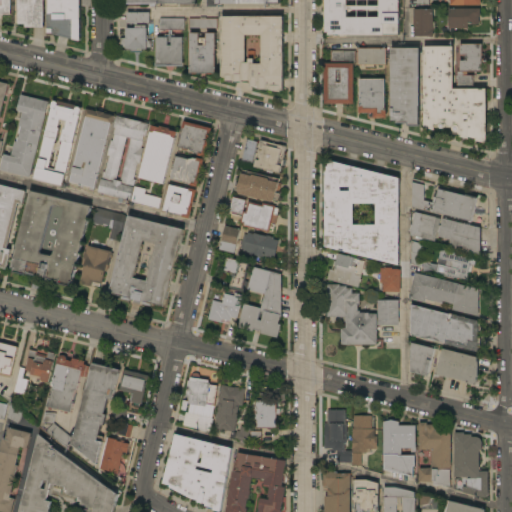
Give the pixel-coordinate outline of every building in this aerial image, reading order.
[(0,0),(11,0),(11,14),(0,14),(0,0)] [(18,0),(44,0),(44,27),(26,27),(26,24),(18,24),(18,0)] [(81,0),(81,41),(53,34),(53,33),(48,33),(48,0),(81,0)] [(399,0),(399,13),(399,24),(399,35),(329,35),(329,32),(325,32),(325,0),(399,0)] [(413,9),(429,9),(433,9),(433,37),(413,36),(413,9)] [(480,9),(480,16),(479,16),(479,24),(467,24),(467,28),(448,28),(448,9),(480,9)] [(149,12),(149,23),(137,23),(137,25),(146,25),(146,28),(147,28),(147,41),(151,41),(151,47),(146,48),(146,49),(142,49),(142,53),(130,53),(130,49),(126,49),(126,48),(120,48),(120,40),(126,40),(126,28),(135,28),(135,23),(127,23),(127,12),(149,12)] [(222,17),(282,17),(283,90),(281,90),(280,92),(275,91),(270,90),(269,89),(267,88),(267,89),(262,90),(259,89),(251,87),(250,87),(250,81),(242,80),(242,82),(232,82),(227,81),(226,80),(225,78),(222,76),(222,17)] [(217,19),(217,29),(189,29),(189,18),(217,19)] [(184,19),(184,30),(171,30),(172,35),(174,35),(174,37),(182,37),(182,63),(184,63),(184,66),(155,66),(155,63),(156,63),(156,37),(165,37),(165,35),(169,34),(169,30),(159,30),(159,19),(184,19)] [(190,73),(190,33),(199,33),(199,38),(206,38),(206,33),(215,33),(216,73),(190,73)] [(482,44),(482,72),(467,72),(467,75),(473,75),(473,87),(457,87),(457,80),(455,80),(455,75),(457,75),(457,71),(459,71),(459,61),(464,61),(464,55),(459,55),(459,44),(482,44)] [(453,89),(486,89),(486,141),(485,141),(485,143),(476,141),(476,138),(469,137),(468,138),(460,137),(460,135),(459,134),(457,135),(456,135),(452,134),(450,132),(450,131),(448,130),(443,129),(444,128),(441,129),(440,129),(439,128),(439,126),(437,128),(434,127),(434,130),(425,128),(425,126),(423,125),(423,46),(453,47),(453,89)] [(386,48),(386,65),(358,65),(358,49),(386,48)] [(419,126),(408,126),(408,123),(396,123),(396,121),(391,121),(391,48),(419,48),(419,126)] [(355,51),(355,63),(353,63),(354,104),(342,104),(334,104),(324,104),(324,63),(348,63),(348,61),(331,61),(331,51),(355,51)] [(384,79),(385,108),(386,108),(386,117),(376,118),(367,118),(367,113),(358,113),(358,104),(359,104),(359,79),(384,79)] [(0,81),(8,84),(6,94),(5,94),(0,113),(0,140),(3,142),(0,155),(0,81)] [(49,102),(30,178),(0,170),(4,155),(11,156),(15,142),(16,142),(17,138),(18,138),(19,134),(18,134),(20,127),(18,126),(21,113),(22,113),(22,111),(17,110),(21,95),(49,102)] [(53,101),(57,102),(58,101),(77,106),(81,107),(62,185),(34,178),(53,101)] [(85,118),(84,118),(86,109),(96,111),(96,110),(99,109),(101,109),(102,110),(103,111),(104,113),(114,116),(112,125),(110,124),(94,188),(83,186),(83,188),(80,187),(79,186),(79,184),(70,182),(85,118)] [(122,115),(122,116),(144,122),(144,121),(150,122),(146,136),(144,135),(141,148),(143,149),(139,164),(137,163),(133,179),(135,180),(133,187),(130,200),(128,200),(127,203),(98,195),(99,192),(98,192),(101,179),(103,171),(104,172),(108,156),(106,156),(110,140),(112,141),(114,134),(116,128),(114,127),(117,118),(116,117),(117,114),(122,115)] [(183,129),(182,128),(183,121),(212,128),(208,142),(207,141),(206,143),(208,143),(205,157),(197,155),(198,154),(195,153),(192,151),(190,149),(178,147),(183,129)] [(151,125),(159,127),(159,126),(169,128),(169,130),(176,132),(164,184),(138,178),(151,125)] [(246,139),(257,142),(252,163),(241,161),(246,139)] [(260,140),(285,146),(279,173),(254,167),(260,140)] [(204,159),(200,173),(200,172),(199,174),(200,174),(197,187),(190,185),(190,184),(170,179),(176,156),(178,157),(178,154),(185,156),(185,158),(189,159),(191,158),(193,158),(196,159),(196,158),(204,159)] [(399,265),(325,247),(326,240),(325,240),(325,234),(328,234),(328,224),(325,224),(325,195),(328,195),(328,187),(325,187),(325,167),(329,167),(328,160),(399,178),(399,265)] [(236,183),(239,183),(242,170),(279,179),(278,182),(281,183),(279,193),(277,200),(274,200),(271,202),(239,194),(237,190),(234,190),(236,183)] [(464,195),(465,195),(475,197),(476,195),(480,196),(478,208),(476,207),(472,223),(469,222),(469,221),(412,207),(412,183),(428,186),(427,189),(424,189),(423,200),(432,203),(434,197),(436,198),(439,189),(464,195)] [(0,184),(26,191),(22,205),(18,204),(7,248),(11,249),(6,269),(0,267),(0,184)] [(188,189),(189,188),(196,190),(193,203),(192,203),(191,205),(192,205),(189,219),(182,217),(182,216),(163,211),(169,184),(188,189)] [(145,189),(144,194),(161,198),(158,209),(130,202),(134,186),(145,189)] [(91,206),(72,284),(71,284),(70,286),(59,283),(59,281),(27,273),(27,275),(13,272),(14,269),(11,268),(30,191),(91,206)] [(246,200),(244,211),(246,212),(248,202),(262,205),(262,203),(276,206),(275,208),(278,208),(277,215),(278,216),(275,225),(274,224),(273,231),(270,231),(269,233),(243,226),(243,223),(240,222),(242,215),(229,211),(232,196),(246,200)] [(96,208),(125,215),(122,230),(120,241),(109,239),(112,226),(102,224),(102,225),(92,223),(96,208)] [(449,248),(451,240),(438,237),(439,233),(438,233),(435,241),(419,237),(418,239),(415,239),(415,237),(410,235),(410,232),(409,231),(411,225),(412,225),(413,220),(412,219),(413,214),(415,214),(415,212),(416,213),(417,210),(423,212),(423,214),(436,217),(436,218),(441,219),(439,226),(441,226),(443,218),(480,228),(481,256),(449,248)] [(129,216),(183,229),(164,307),(152,304),(151,306),(143,304),(144,302),(142,301),(141,305),(132,302),(133,299),(130,298),(130,301),(122,299),(123,296),(110,293),(129,216)] [(225,226),(240,230),(234,253),(219,250),(225,226)] [(253,234),(254,233),(261,235),(261,234),(273,237),(272,239),(279,241),(274,259),(270,258),(270,257),(266,256),(266,257),(264,257),(264,258),(262,257),(261,258),(252,256),(244,254),(245,251),(243,251),(244,249),(240,248),(241,244),(240,243),(240,241),(242,241),(243,234),(247,235),(248,233),(253,234)] [(411,242),(422,244),(421,267),(411,265),(411,242)] [(111,251),(110,259),(111,259),(108,272),(105,271),(102,284),(100,284),(99,286),(92,284),(91,287),(80,284),(85,266),(80,264),(83,252),(86,252),(88,245),(111,251)] [(472,257),(472,258),(477,260),(475,266),(471,265),(471,266),(472,266),(471,273),(469,272),(468,275),(469,275),(468,277),(467,280),(453,277),(453,278),(443,276),(443,275),(436,273),(438,265),(445,266),(446,260),(439,258),(441,250),(472,257)] [(327,280),(329,269),(334,270),(335,267),(332,266),(334,261),(336,262),(338,254),(354,258),(354,259),(364,261),(360,276),(361,276),(358,288),(327,280)] [(240,261),(240,262),(251,265),(245,293),(228,289),(232,273),(223,271),(226,258),(240,261)] [(254,267),(281,274),(281,317),(280,317),(278,324),(281,325),(277,338),(260,333),(261,331),(253,329),(253,331),(238,327),(244,304),(261,308),(265,294),(248,289),(254,267)] [(399,270),(401,270),(401,292),(383,292),(383,283),(380,283),(380,268),(384,268),(392,268),(392,269),(399,269),(399,270)] [(452,310),(454,304),(443,302),(443,303),(426,299),(425,302),(410,298),(410,296),(415,273),(479,289),(479,317),(452,310)] [(340,285),(340,286),(347,286),(347,288),(352,288),(352,293),(359,293),(359,305),(358,305),(358,311),(360,311),(360,313),(364,313),(364,312),(369,312),(369,313),(369,314),(377,314),(377,344),(341,344),(341,328),(346,328),(346,317),(327,316),(327,285),(340,285)] [(213,300),(222,303),(224,293),(233,296),(234,293),(243,295),(240,304),(241,304),(237,319),(231,317),(229,321),(221,319),(221,323),(208,319),(213,300)] [(399,326),(378,325),(378,312),(377,312),(377,300),(399,301),(399,326)] [(450,314),(450,313),(457,315),(457,316),(461,317),(462,316),(465,317),(465,318),(478,321),(478,323),(481,324),(480,347),(477,348),(476,352),(411,335),(411,304),(450,314)] [(0,342),(3,343),(3,341),(9,342),(9,345),(18,347),(10,375),(0,372),(0,342)] [(428,376),(411,373),(412,343),(435,349),(428,376)] [(477,361),(478,361),(478,378),(477,378),(475,385),(467,383),(467,382),(446,377),(436,375),(443,349),(477,357),(477,361)] [(29,350),(37,352),(36,354),(47,356),(48,352),(55,354),(48,383),(28,378),(30,371),(26,370),(26,367),(25,366),(29,350)] [(71,361),(72,358),(85,361),(84,365),(88,366),(86,377),(84,376),(84,377),(80,376),(77,391),(75,390),(72,402),(74,402),(71,413),(69,412),(68,414),(65,413),(65,411),(52,408),(52,410),(49,409),(49,407),(46,406),(49,395),(51,396),(54,386),(50,385),(51,382),(52,382),(53,380),(51,380),(52,377),(54,378),(58,358),(59,356),(60,356),(63,355),(65,356),(66,357),(67,360),(71,361)] [(92,363),(120,370),(112,400),(108,399),(104,414),(106,415),(103,426),(102,425),(99,436),(103,437),(102,442),(97,464),(72,445),(92,363)] [(19,367),(25,368),(22,378),(28,379),(24,395),(13,393),(19,367)] [(149,376),(141,405),(140,407),(131,405),(133,397),(131,396),(132,393),(120,390),(125,370),(149,376)] [(208,381),(208,382),(210,383),(210,385),(218,386),(215,405),(207,404),(206,407),(203,407),(202,415),(194,413),(196,405),(188,404),(189,398),(185,397),(188,381),(190,381),(190,378),(208,381)] [(220,385),(245,389),(242,406),(239,406),(235,432),(236,432),(237,431),(239,431),(240,425),(250,427),(247,443),(240,441),(235,440),(235,439),(230,438),(231,432),(214,429),(220,385)] [(276,401),(276,409),(280,409),(280,415),(276,415),(276,428),(256,428),(256,421),(254,421),(254,401),(276,401)] [(22,413),(17,423),(6,417),(10,403),(22,413)] [(114,407),(127,410),(124,421),(111,418),(114,407)] [(345,410),(345,423),(347,423),(347,442),(345,442),(345,451),(351,450),(351,463),(336,463),(336,460),(337,460),(336,451),(332,451),(332,449),(325,449),(324,423),(327,423),(327,410),(345,410)] [(213,419),(210,433),(197,430),(197,429),(182,425),(186,412),(213,419)] [(372,429),(375,429),(375,436),(377,436),(377,449),(370,449),(370,453),(366,453),(366,454),(361,454),(361,466),(351,466),(351,453),(352,453),(352,429),(353,429),(353,416),(372,416),(372,429)] [(416,425),(416,448),(401,448),(401,456),(415,456),(415,466),(413,466),(413,477),(384,469),(384,455),(383,455),(384,422),(391,420),(399,422),(399,425),(416,425)] [(45,432),(52,423),(70,437),(68,450),(45,432)] [(119,423),(132,426),(130,437),(116,434),(119,423)] [(451,470),(450,470),(450,487),(443,487),(443,485),(434,485),(434,482),(419,482),(419,468),(431,468),(431,450),(419,450),(419,423),(427,423),(427,425),(434,425),(435,427),(438,427),(444,427),(445,429),(451,429),(451,470)] [(0,450),(3,438),(5,439),(8,428),(31,434),(28,445),(27,448),(20,447),(15,465),(17,466),(9,498),(15,499),(11,511),(2,511),(0,511),(0,450)] [(250,431),(261,431),(261,443),(250,443),(250,431)] [(454,433),(464,433),(464,435),(471,435),(471,437),(477,437),(479,438),(480,439),(481,441),(481,450),(478,450),(479,472),(487,472),(488,496),(487,497),(486,498),(485,498),(462,492),(463,491),(455,490),(455,478),(454,477),(454,433)] [(19,511),(39,434),(51,444),(50,445),(52,445),(52,448),(55,449),(117,494),(112,511),(87,511),(89,507),(80,505),(81,500),(79,500),(79,497),(66,494),(67,490),(65,490),(65,487),(50,484),(46,500),(51,502),(49,511),(50,511),(19,511)] [(176,435),(232,448),(221,511),(214,510),(214,508),(206,506),(207,504),(205,503),(204,504),(198,502),(199,500),(194,499),(170,487),(171,485),(163,484),(176,435)] [(117,440),(117,441),(121,442),(121,440),(124,441),(124,443),(129,444),(127,453),(123,452),(121,463),(119,474),(101,470),(108,437),(117,440)] [(286,461),(282,487),(286,487),(283,504),(282,503),(281,511),(257,511),(258,510),(260,498),(269,500),(269,498),(268,497),(269,487),(264,486),(265,480),(252,478),(250,491),(251,491),(249,499),(248,499),(246,508),(248,509),(247,511),(242,511),(241,511),(240,511),(225,511),(233,471),(236,472),(238,462),(237,462),(238,453),(286,461)] [(350,511),(325,511),(325,496),(328,496),(328,486),(323,486),(323,471),(331,471),(331,472),(337,472),(337,473),(350,473),(350,511)] [(379,511),(353,511),(353,509),(355,509),(355,500),(354,500),(354,498),(355,498),(355,480),(366,480),(379,483),(379,511)] [(415,511),(384,511),(384,485),(389,485),(389,488),(395,488),(415,492),(415,511)] [(420,505),(429,505),(429,496),(419,496),(420,505)] [(443,511),(447,500),(485,510),(485,511),(443,511)]
